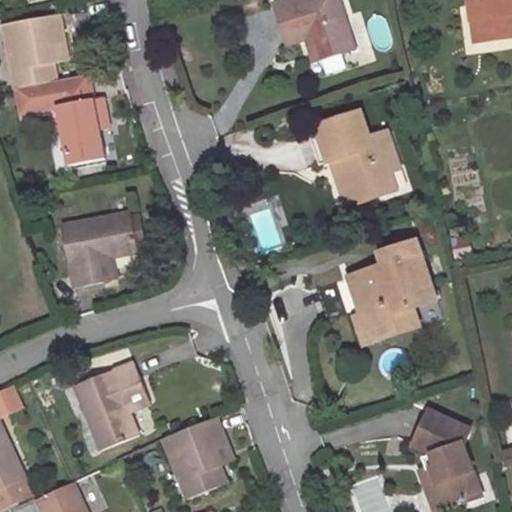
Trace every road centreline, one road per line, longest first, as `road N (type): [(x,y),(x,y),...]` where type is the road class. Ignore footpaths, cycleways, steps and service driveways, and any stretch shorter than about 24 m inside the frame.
road 1 (residential): [(135,0),(226,297)]
road 2 (residential): [(226,297),(91,329),(0,372)]
road 3 (residential): [(226,297),(302,511)]
